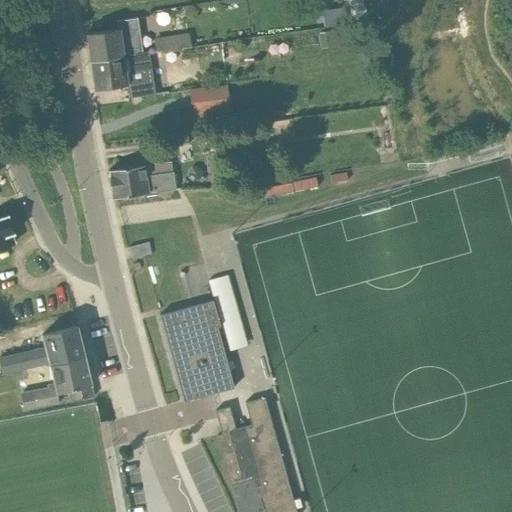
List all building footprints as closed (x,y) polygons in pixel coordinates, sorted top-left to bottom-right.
[(363,0),(351,0),(356,14),(366,11),(363,0)] [(129,55),(135,54),(142,53),(137,19),(117,22),(118,29),(87,34),(90,59),(124,55),(123,53),(129,52),(129,55)] [(352,29),(320,34),(322,49),(354,45),(352,29)] [(177,48),(181,48),(191,46),(189,32),(175,34),(177,48)] [(127,85),(129,98),(155,95),(151,68),(149,52),(142,53),(135,54),(129,55),(129,52),(123,53),(124,55),(90,59),(95,90),(127,85)] [(189,91),(192,116),(231,111),(228,86),(189,91)] [(189,132),(180,133),(182,145),(190,144),(189,132)] [(112,199),(176,189),(173,172),(172,172),(170,162),(108,171),(112,199)] [(190,179),(197,181),(202,176),(201,170),(194,167),(189,172),(190,179)] [(0,247),(14,243),(11,235),(14,234),(8,215),(0,218),(0,247)] [(220,326),(213,300),(160,315),(184,402),(234,388),(217,326),(220,326)] [(49,365),(84,356),(77,326),(43,335),(41,326),(6,334),(10,349),(43,341),(49,365)] [(68,391),(70,401),(93,397),(90,385),(92,385),(84,356),(49,365),(53,384),(47,385),(47,387),(19,392),(23,410),(58,403),(57,393),(68,391)] [(295,511),(264,398),(246,403),(251,424),(235,429),(229,407),(215,411),(222,434),(217,436),(238,511),(295,511)]
